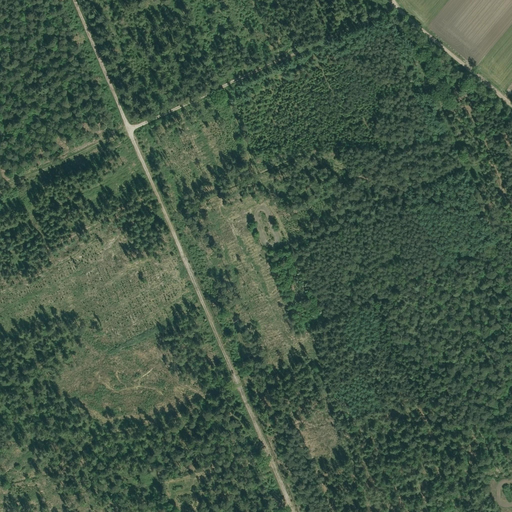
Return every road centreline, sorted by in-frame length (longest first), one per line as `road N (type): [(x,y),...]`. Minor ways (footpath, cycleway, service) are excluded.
road 1 (track): [(293,511),(72,0)]
road 2 (track): [(0,187),(391,7)]
road 3 (unclassified): [(388,0),(511,108)]
